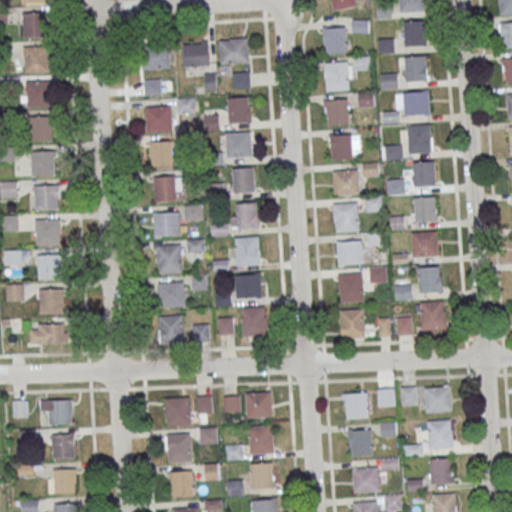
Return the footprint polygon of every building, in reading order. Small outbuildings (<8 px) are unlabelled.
[(329,0),(331,10),(360,5),(358,0),(329,0)] [(397,0),(398,11),(423,11),(422,0),(397,0)] [(511,0),(511,12),(502,13),(500,0),(511,0)] [(23,35),(46,35),(46,12),(23,12),(23,35)] [(403,21),(425,19),(427,44),(405,45),(403,21)] [(511,21),(511,47),(503,48),(502,28),(500,29),(499,23),(511,21)] [(324,28),(346,26),(348,51),(326,52),(324,28)] [(378,39),(394,37),(395,52),(379,53),(378,39)] [(220,38),(220,63),(249,63),(248,38),(220,38)] [(183,43),(183,65),(209,65),(209,43),(183,43)] [(48,71),(48,45),(24,45),(24,71),(48,71)] [(141,68),(163,68),(163,45),(141,45),(141,68)] [(404,57),(427,55),(429,80),(406,81),(404,57)] [(511,57),(511,81),(506,82),(505,63),(502,63),(502,58),(511,57)] [(325,89),(349,89),(349,61),(325,61),(325,89)] [(251,87),(251,72),(234,72),(234,87),(251,87)] [(381,73),(397,72),(398,87),(382,88),(381,73)] [(50,80),(26,80),(26,106),(50,106),(50,80)] [(358,91),(374,90),(375,105),(359,106),(358,91)] [(402,92),(429,90),(431,113),(404,115),(402,92)] [(227,98),(249,96),(251,121),(229,122),(227,98)] [(178,112),(194,112),(194,98),(178,98),(178,112)] [(325,99),(347,98),(349,122),(327,124),(325,99)] [(147,106),(147,130),(171,130),(171,106),(147,106)] [(53,139),(53,115),(29,115),(29,139),(53,139)] [(408,125),(431,124),(433,151),(410,153),(408,125)] [(225,132),(252,130),(253,155),(227,156),(225,132)] [(329,135),(351,133),(353,157),(331,159),(329,135)] [(172,165),(172,140),(150,140),(150,165),(172,165)] [(55,174),(55,150),(31,150),(31,174),(55,174)] [(412,162),(435,160),(436,185),(414,186),(412,162)] [(364,163),(364,175),(378,174),(378,163),(364,163)] [(232,168),(254,166),(256,191),(234,192),(232,168)] [(360,193),(360,169),(333,169),(333,193),(360,193)] [(154,200),(182,200),(182,175),(154,175),(154,200)] [(387,179),(404,178),(405,192),(388,194),(387,179)] [(1,197),(18,197),(18,180),(1,180),(1,197)] [(34,209),(60,209),(60,185),(34,185),(34,209)] [(365,196),(381,195),(382,210),(366,211),(365,196)] [(414,197),(436,195),(437,220),(416,221),(414,197)] [(236,203),(257,201),(259,226),(237,228),(236,203)] [(334,230),(358,230),(358,202),(334,202),(334,230)] [(201,205),(185,206),(185,219),(201,219),(201,205)] [(153,213),(179,211),(180,234),(155,236),(153,213)] [(18,215),(2,215),(2,230),(18,230),(18,215)] [(36,219),(36,244),(60,244),(60,219),(36,219)] [(411,232),(437,230),(439,254),(413,256),(411,232)] [(235,237),(258,235),(260,263),(237,265),(235,237)] [(338,264),(363,264),(363,240),(338,240),(338,264)] [(182,273),(182,244),(158,244),(158,273),(182,273)] [(4,249),(4,264),(29,264),(29,249),(4,249)] [(38,278),(58,277),(57,253),(37,254),(38,278)] [(370,267),(386,265),(387,280),(371,281),(370,267)] [(418,268),(440,266),(442,291),(420,292),(418,268)] [(363,272),(338,273),(340,302),(365,300),(363,272)] [(236,274),(236,297),(262,297),(262,274),(236,274)] [(158,282),(183,281),(185,305),(160,307),(158,282)] [(6,284),(6,299),(23,299),(23,284),(6,284)] [(40,312),(64,312),(64,288),(40,288),(40,312)] [(446,329),(446,301),(422,301),(422,329),(446,329)] [(266,306),(242,306),(242,335),(267,335),(266,306)] [(365,308),(341,308),(341,337),(365,337),(365,308)] [(160,314),(160,343),(183,343),(183,314),(160,314)] [(220,332),(232,332),(232,317),(220,317),(220,332)] [(68,342),(68,323),(31,323),(31,342),(68,342)] [(194,324),(194,341),(209,341),(209,324),(194,324)] [(400,386),(416,385),(417,403),(402,404),(400,386)] [(377,387),(393,386),(394,404),(379,405),(377,387)] [(426,411),(451,411),(451,386),(425,386),(426,411)] [(273,416),(271,391),(245,392),(247,417),(273,416)] [(369,392),(344,392),(344,417),(369,417),(369,392)] [(198,395),(198,413),(212,413),(212,395),(198,395)] [(239,411),(239,395),(224,395),(224,411),(239,411)] [(191,424),(191,396),(166,396),(166,424),(191,424)] [(42,399),(42,411),(50,411),(50,423),(72,423),(72,399),(42,399)] [(427,420),(450,419),(451,429),(453,429),(454,447),(429,449),(427,420)] [(388,422),(388,431),(383,431),(383,435),(396,435),(396,422),(388,422)] [(273,453),(273,426),(249,426),(249,453),(273,453)] [(200,443),(216,443),(216,427),(200,427),(200,443)] [(350,428),(350,454),(372,454),(372,428),(350,428)] [(167,462),(191,461),(191,433),(167,434),(167,462)] [(75,434),(53,434),(53,457),(75,457),(75,434)] [(226,459),(243,459),(243,444),(226,444),(226,459)] [(429,459),(451,457),(453,476),(455,476),(455,482),(431,484),(429,459)] [(273,462),(251,462),(251,488),(273,488),(273,462)] [(205,463),(205,480),(219,480),(219,463),(205,463)] [(353,467),(353,491),(379,491),(379,467),(353,467)] [(75,468),(49,468),(49,493),(75,493),(75,468)] [(194,470),(171,470),(171,496),(194,496),(194,470)] [(243,480),(229,480),(229,495),(243,495),(243,480)] [(433,493),(433,511),(457,511),(457,493),(433,493)] [(278,511),(278,498),(252,499),(252,511),(278,511)] [(38,511),(39,499),(22,499),(21,511),(38,511)] [(77,511),(78,502),(54,502),(54,511),(77,511)]
